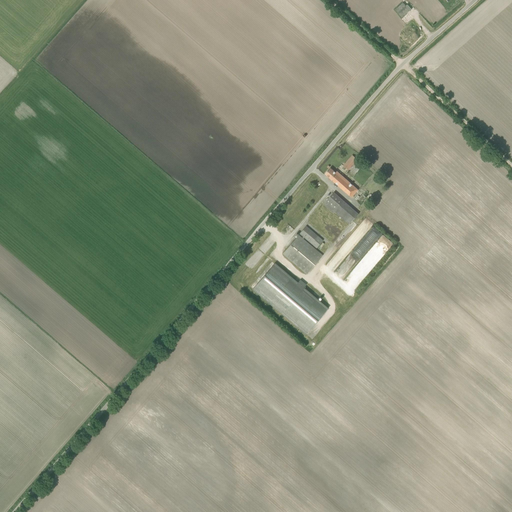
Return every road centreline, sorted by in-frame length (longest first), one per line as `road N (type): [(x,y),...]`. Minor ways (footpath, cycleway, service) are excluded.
road 1 (unclassified): [(15,511),(402,64),(476,0)]
road 2 (track): [(327,0),(511,166)]
